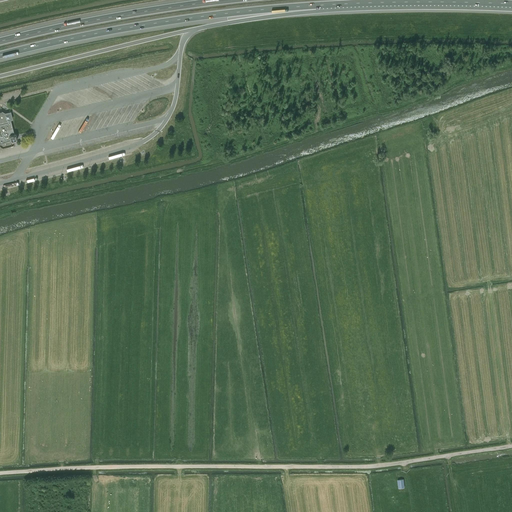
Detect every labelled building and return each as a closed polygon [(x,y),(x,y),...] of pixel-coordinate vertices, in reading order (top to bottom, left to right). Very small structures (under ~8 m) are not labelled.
[(159,86),(160,82),(145,76),(144,78),(141,77),(140,80),(135,79),(134,84),(143,87),(149,89),(150,86),(154,87),(155,84),(159,86)] [(124,85),(137,91),(138,88),(125,82),(124,85)] [(0,142),(10,140),(10,141),(12,142),(16,141),(17,139),(16,135),(14,133),(11,120),(12,118),(11,114),(9,112),(0,114),(0,142)] [(105,115),(98,127),(100,128),(107,117),(105,115)] [(86,119),(85,120),(81,118),(74,132),(77,133),(78,130),(82,132),(87,119),(86,119)] [(56,136),(59,138),(67,124),(65,122),(56,136)]
